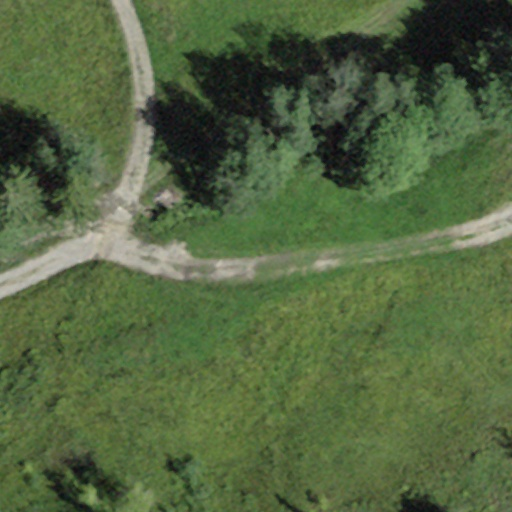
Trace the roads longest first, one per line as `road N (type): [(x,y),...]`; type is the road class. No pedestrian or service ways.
road 1 (track): [(511,215),(396,258),(232,273),(100,252)]
road 2 (track): [(0,283),(100,252),(118,208),(129,141),(126,81),(103,0)]
